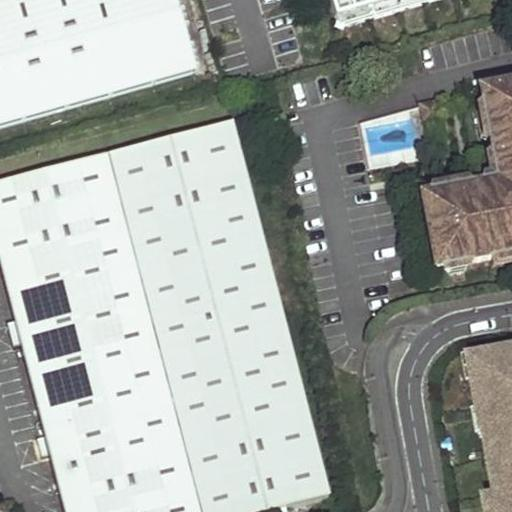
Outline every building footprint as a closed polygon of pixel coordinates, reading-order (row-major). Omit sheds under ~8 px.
[(0,0),(0,130),(195,74),(173,0),(0,0)] [(325,0),(332,23),(364,14),(366,22),(372,21),(370,12),(389,6),(392,15),(404,11),(401,3),(410,0),(422,0),(424,5),(429,4),(427,0),(325,0)] [(511,89),(480,96),(492,157),(496,180),(498,187),(421,202),(435,272),(490,261),(511,256),(511,89)] [(420,106),(423,123),(440,120),(436,103),(420,106)] [(0,268),(62,511),(280,511),(327,500),(232,126),(0,184),(0,268)] [(505,368),(511,366),(511,359),(503,361),(505,368)] [(511,511),(511,366),(505,368),(503,361),(476,365),(480,387),(485,414),(485,416),(487,415),(489,426),(484,427),(486,440),(492,439),(496,463),(496,465),(499,465),(501,474),(498,475),(498,476),(503,500),(505,511),(496,511),(511,511)] [(471,389),(480,387),(476,365),(467,367),(471,389)] [(489,426),(487,415),(485,416),(485,414),(475,416),(480,441),(486,440),(484,427),(489,426)] [(491,478),(498,476),(498,475),(501,474),(499,465),(496,465),(496,463),(489,465),(491,478)] [(496,511),(505,511),(503,500),(491,502),(492,511),(496,511)]
